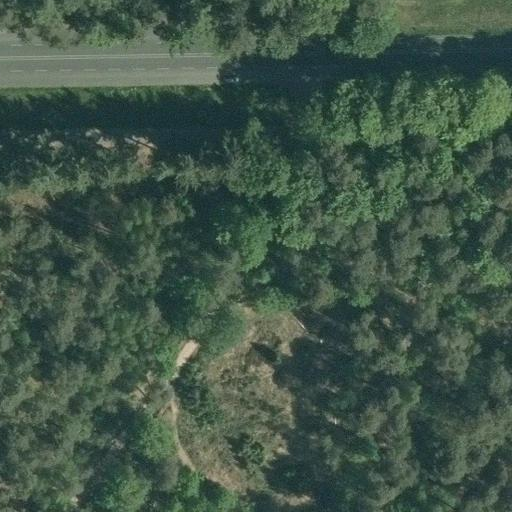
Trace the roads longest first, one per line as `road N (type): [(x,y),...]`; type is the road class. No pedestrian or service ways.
road 1 (primary): [(0,58),(511,51)]
road 2 (track): [(86,493),(182,364),(275,198),(301,134),(310,53)]
road 3 (unclassified): [(301,134),(0,123)]
road 4 (unclassified): [(301,134),(511,125)]
